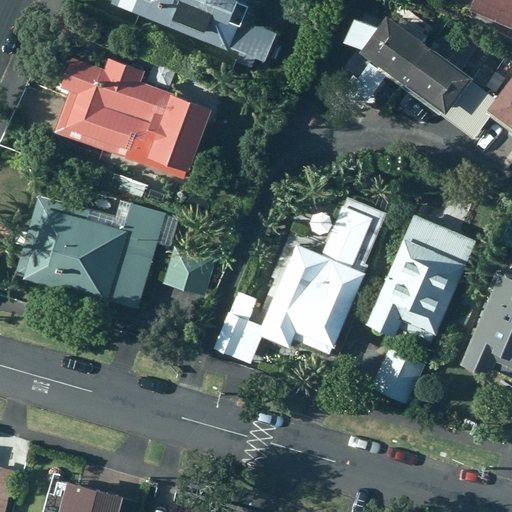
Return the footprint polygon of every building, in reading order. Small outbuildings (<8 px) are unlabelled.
[(98,0),(98,2),(218,49),(219,46),(257,61),(268,32),(247,22),(255,0),(98,0)] [(511,0),(460,0),(457,9),(511,31),(511,0)] [(105,26),(70,11),(65,21),(59,33),(96,48),(105,26)] [(431,48),(388,17),(363,52),(367,57),(389,73),(405,83),(431,48)] [(473,80),(431,48),(405,83),(448,115),(473,80)] [(71,91),(54,132),(126,156),(128,150),(137,152),(135,158),(149,163),(148,165),(189,179),(213,109),(169,94),(171,90),(143,81),(147,71),(110,57),(106,70),(71,57),(60,88),(71,91)] [(360,111),(389,73),(367,57),(339,95),(360,111)] [(498,99),(473,80),(448,115),(446,117),(476,138),(494,113),(490,110),(498,99)] [(511,80),(498,99),(490,110),(494,113),(511,125),(511,80)] [(108,218),(28,195),(5,274),(10,276),(9,280),(96,306),(98,300),(132,309),(151,243),(159,246),(164,232),(155,229),(160,214),(114,200),(108,218)] [(284,339),(322,354),(380,213),(341,197),(317,256),(288,244),(255,325),(244,320),(253,299),(232,291),(208,349),(245,364),(256,339),(280,349),(284,339)] [(511,208),(506,206),(497,225),(511,232),(511,208)] [(424,343),(468,240),(407,214),(396,239),(393,237),(356,324),(386,336),(389,328),(424,343)] [(212,257),(170,244),(158,283),(200,297),(212,257)] [(511,274),(494,267),(451,364),(480,377),(484,369),(511,381),(511,274)] [(420,364),(384,349),(367,387),(402,403),(420,364)] [(0,505),(10,467),(0,464),(0,505)] [(102,511),(109,489),(50,473),(46,489),(38,487),(31,511),(102,511)]
